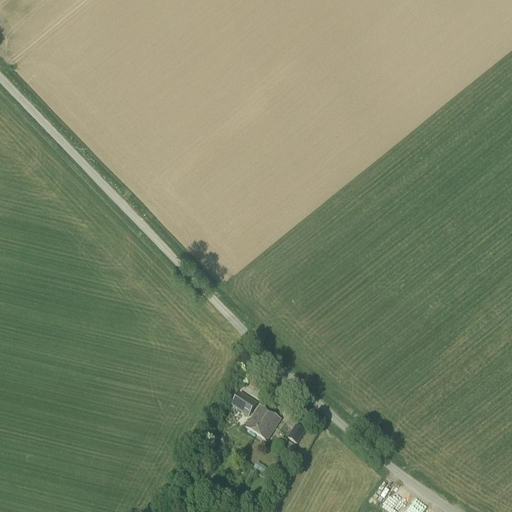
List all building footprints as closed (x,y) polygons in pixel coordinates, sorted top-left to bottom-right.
[(248,418),(256,405),(239,394),(231,407),(248,418)] [(266,444),(281,422),(259,408),(245,430),(266,444)] [(297,447),(305,434),(296,428),(287,441),(297,447)] [(292,452),(295,447),(288,443),(285,447),(292,452)] [(209,464),(213,456),(205,453),(202,461),(209,464)] [(198,467),(195,473),(202,477),(206,471),(198,467)] [(417,506),(423,511),(427,507),(421,502),(417,506)]
